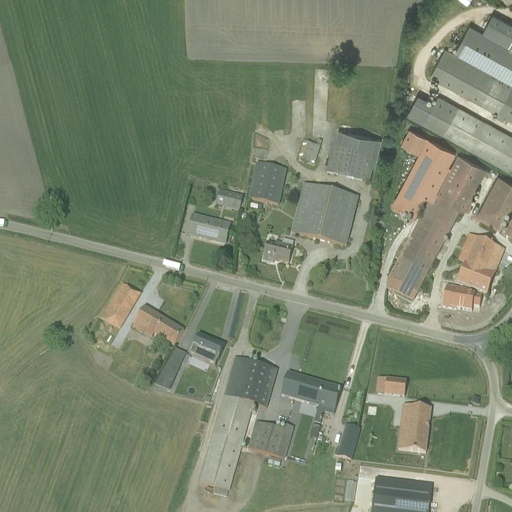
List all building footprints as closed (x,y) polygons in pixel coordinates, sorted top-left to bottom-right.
[(511,118),(511,39),(510,44),(470,24),(454,51),(446,47),(433,73),(511,118)] [(511,131),(420,85),(406,112),(511,165),(511,131)] [(375,133),(336,126),(327,174),(366,181),(375,133)] [(412,306),(488,172),(431,138),(389,210),(418,228),(389,283),(388,294),(412,306)] [(318,148),(305,146),(302,169),(314,171),(318,148)] [(298,162),(303,148),(297,147),(293,161),(298,162)] [(21,165),(0,165),(0,180),(22,180),(21,165)] [(250,201),(279,208),(287,177),(258,169),(250,201)] [(511,178),(498,171),(468,224),(511,248),(511,221),(507,231),(502,228),(511,209),(511,178)] [(306,194),(295,236),(346,248),(356,206),(306,194)] [(223,211),(238,215),(242,199),(227,195),(223,211)] [(188,238),(228,248),(233,229),(193,218),(188,238)] [(459,267),(452,288),(484,299),(491,277),(477,272),(481,260),(494,265),(498,254),(482,248),(483,244),(462,237),(452,265),(459,267)] [(263,263),(290,269),(294,250),(268,244),(263,263)] [(141,299),(122,287),(101,322),(120,334),(141,299)] [(446,294),(442,312),(456,314),(456,313),(472,316),(473,311),(480,312),(482,301),(466,298),(467,295),(450,292),(450,295),(446,294)] [(171,356),(185,334),(146,310),(132,332),(171,356)] [(217,371),(226,349),(200,338),(191,359),(217,371)] [(277,377),(235,364),(225,399),(267,411),(277,377)] [(337,414),(343,392),(289,375),(282,398),(337,414)] [(377,396),(398,397),(399,384),(378,383),(377,396)] [(398,453),(427,457),(433,413),(404,409),(398,453)] [(284,434),(255,427),(248,454),(284,464),(293,432),(285,430),(284,434)] [(361,433),(347,429),(337,459),(351,464),(361,433)] [(376,484),(373,511),(427,511),(430,489),(376,484)]
